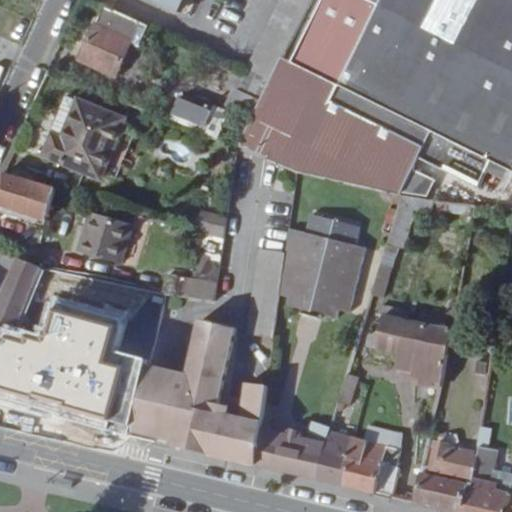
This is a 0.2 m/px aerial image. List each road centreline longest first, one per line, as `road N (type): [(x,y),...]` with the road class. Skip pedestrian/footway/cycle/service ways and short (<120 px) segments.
road 1 (secondary): [(0,443),(282,511)]
road 2 (residential): [(59,0),(0,128)]
